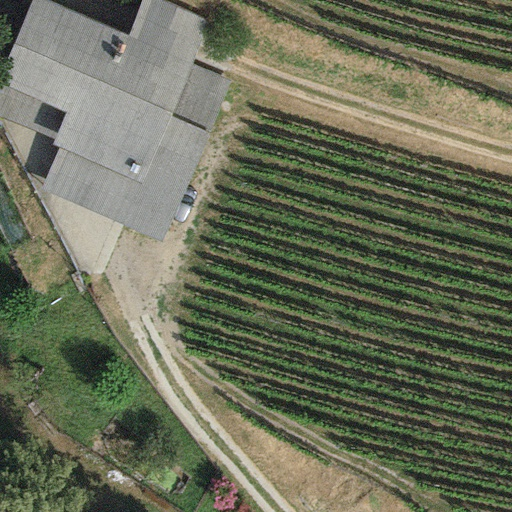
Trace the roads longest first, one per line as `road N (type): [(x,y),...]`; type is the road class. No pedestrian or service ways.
road 1 (track): [(511,159),(228,68)]
road 2 (track): [(226,511),(130,304)]
